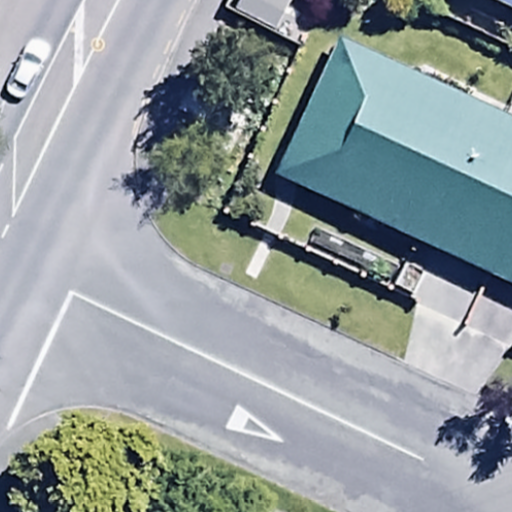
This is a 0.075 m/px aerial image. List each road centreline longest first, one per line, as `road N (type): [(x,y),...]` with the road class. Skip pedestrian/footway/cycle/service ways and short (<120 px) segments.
road 1 (residential): [(511,504),(0,258)]
road 2 (secondary): [(124,0),(0,249)]
